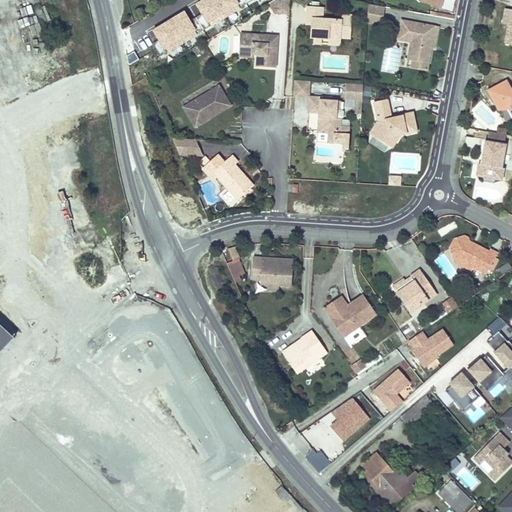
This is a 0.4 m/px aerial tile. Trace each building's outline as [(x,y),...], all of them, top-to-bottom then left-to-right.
[(290,0),(272,0),(270,2),(276,11),(279,11),(289,12),(290,0)] [(385,7),(368,4),(367,21),(382,24),(385,7)] [(307,6),(307,18),(317,19),(316,25),(313,25),(312,38),(315,38),(315,41),(316,43),(320,44),(322,41),(322,38),(330,39),(330,36),(342,37),(351,38),(352,15),(342,14),(342,20),(323,19),(323,7),(307,6)] [(504,42),(511,43),(511,8),(506,7),(502,22),(508,24),(507,32),(510,32),(509,36),(506,35),(504,42)] [(438,27),(402,20),(398,39),(411,41),(412,42),(416,46),(413,60),(429,63),(432,47),(432,46),(430,46),(431,42),(433,43),(434,43),(435,42),(436,41),(436,40),(438,27)] [(241,34),(239,53),(253,54),(255,52),(258,52),(257,66),(276,68),(278,36),(241,34)] [(330,36),(330,39),(329,44),(341,45),(342,37),(330,36)] [(429,63),(413,60),(412,68),(427,71),(429,63)] [(489,89),(497,105),(504,101),(507,108),(511,116),(511,87),(507,79),(489,89)] [(346,83),(345,99),(362,100),(363,84),(346,83)] [(184,107),(196,127),(210,118),(208,115),(221,108),(223,111),(231,106),(219,86),(184,107)] [(336,133),(337,109),(340,110),(341,100),(323,99),(324,97),(309,96),(308,113),(321,113),(321,117),(318,117),(317,132),(336,133)] [(377,120),(373,127),(379,132),(376,137),(384,143),(388,138),(395,143),(400,135),(417,132),(413,113),(402,115),(402,116),(397,117),(397,120),(392,121),(391,117),(388,99),(374,101),(377,120)] [(208,115),(210,118),(223,111),(221,108),(208,115)] [(376,137),(379,132),(373,127),(369,133),(376,137)] [(507,133),(489,130),(488,140),(505,143),(507,133)] [(187,154),(180,138),(172,138),(179,154),(187,154)] [(202,155),(195,139),(180,138),(187,154),(202,155)] [(384,143),(391,148),(395,143),(388,138),(384,143)] [(488,140),(486,140),(483,156),(487,157),(485,164),(481,164),(479,163),(477,175),(484,176),(486,181),(493,182),(496,178),(503,179),(505,168),(503,167),(507,144),(505,143),(488,140)] [(218,154),(203,168),(209,175),(213,172),(238,200),(254,186),(236,164),(239,162),(233,155),(224,162),(218,154)] [(389,177),(389,185),(401,185),(401,178),(389,177)] [(452,249),(456,261),(460,263),(466,261),(475,266),(475,267),(486,273),(497,252),(489,248),(488,251),(476,244),(474,247),(469,244),(470,241),(470,239),(466,237),(457,240),(452,249)] [(293,265),(262,263),(262,258),(253,258),(252,280),(261,280),(260,285),(268,285),(268,290),(279,291),(279,286),(292,286),(293,265)] [(239,259),(226,264),(233,282),(246,276),(239,259)] [(466,261),(460,263),(473,270),(475,267),(475,266),(466,261)] [(511,270),(507,264),(499,270),(503,276),(511,270)] [(397,291),(412,312),(436,295),(420,271),(411,277),(413,280),(397,291)] [(394,286),(397,291),(413,280),(411,277),(406,281),(404,279),(394,286)] [(332,320),(343,337),(344,337),(359,326),(376,314),(364,296),(350,305),(351,306),(349,308),(345,307),(343,304),(345,303),(340,296),(330,303),(337,313),(336,316),(332,320)] [(452,299),(441,306),(448,316),(458,309),(452,299)] [(323,308),(332,320),(336,316),(337,313),(330,303),(323,308)] [(494,338),(487,343),(493,350),(511,336),(511,333),(501,318),(487,328),(494,338)] [(0,354),(16,338),(0,323),(0,354)] [(438,354),(453,343),(442,328),(427,339),(421,330),(408,340),(414,348),(412,349),(423,366),(438,355),(438,354)] [(360,329),(345,339),(349,346),(364,336),(360,329)] [(297,344),(283,353),(297,374),(327,353),(312,331),(301,339),(302,340),(305,345),(300,348),(297,344)] [(305,345),(302,340),(297,344),(300,348),(305,345)] [(511,367),(511,354),(505,346),(494,355),(507,372),(511,367)] [(361,360),(351,367),(356,375),(366,368),(361,360)] [(492,374),(481,362),(469,374),(480,385),(492,374)] [(395,394),(409,382),(398,369),(372,392),(390,412),(402,401),(395,394)] [(473,390),(462,376),(450,386),(461,400),(473,390)] [(437,409),(424,393),(428,389),(424,385),(395,411),(414,434),(431,419),(437,409)] [(428,389),(424,393),(437,409),(445,402),(431,386),(428,389)] [(332,412),(338,421),(330,428),(343,443),(370,421),(358,406),(353,399),(332,412)] [(484,463),(488,467),(493,472),(489,475),(496,482),(499,479),(511,466),(511,463),(508,459),(510,457),(504,451),(511,445),(507,441),(500,433),(474,459),(481,466),(484,463)] [(307,459),(309,462),(319,474),(330,465),(320,452),(316,455),(315,453),(312,450),(307,459)] [(363,465),(368,471),(370,473),(368,475),(393,504),(420,480),(414,473),(406,479),(392,464),(388,467),(376,454),(363,465)] [(370,473),(368,471),(362,476),(378,494),(379,493),(390,506),(393,504),(368,475),(370,473)] [(450,481),(438,493),(457,511),(461,511),(471,502),(450,481)] [(511,511),(511,494),(499,510),(501,511),(511,511)]
